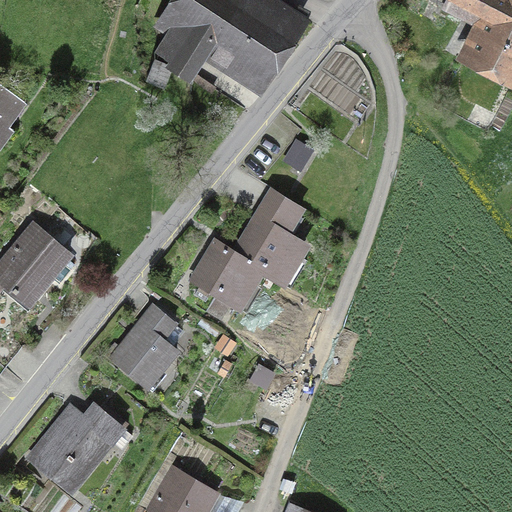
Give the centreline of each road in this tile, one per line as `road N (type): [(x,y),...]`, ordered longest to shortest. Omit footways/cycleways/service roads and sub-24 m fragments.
road 1 (tertiary): [(0,436),(255,131),(348,4)]
road 2 (residential): [(261,511),(371,224),(394,138),(391,80),(348,4)]
